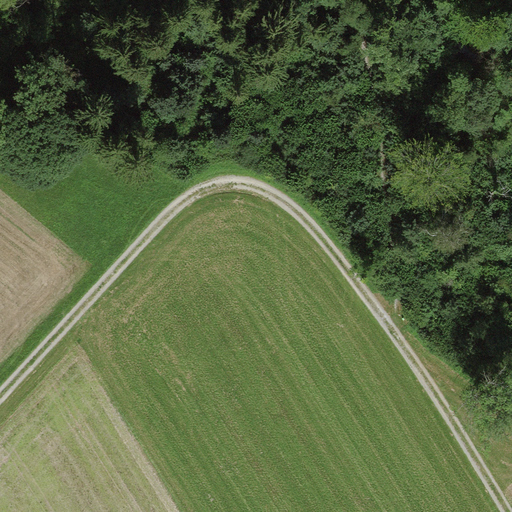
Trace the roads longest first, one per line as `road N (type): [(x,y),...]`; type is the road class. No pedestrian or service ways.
road 1 (track): [(419,363),(385,307),(259,164),(228,168),(184,197),(0,395)]
road 2 (track): [(510,511),(419,363)]
